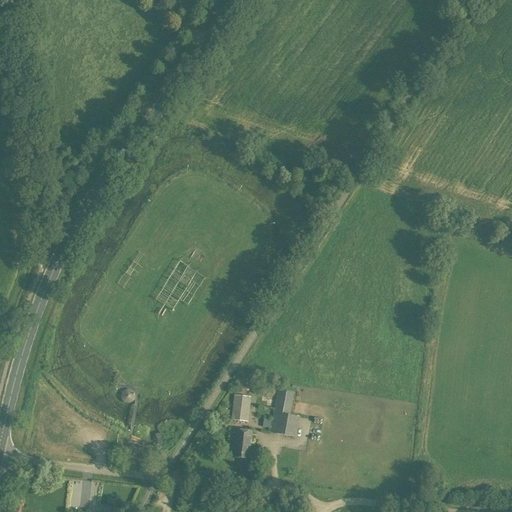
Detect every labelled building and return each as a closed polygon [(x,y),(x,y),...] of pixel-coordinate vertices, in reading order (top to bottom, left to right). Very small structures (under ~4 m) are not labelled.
[(249,393),(250,387),(245,386),(246,380),(237,378),(234,393),(244,394),(244,392),(249,393)] [(126,403),(128,404),(129,404),(130,403),(132,403),(133,402),(134,401),(134,399),(135,397),(135,396),(135,395),(135,394),(134,393),(133,391),(132,391),(132,390),(131,390),(130,390),(129,389),(128,389),(127,389),(126,390),(125,390),(123,391),(122,392),(121,393),(121,394),(121,395),(120,396),(120,397),(121,398),(121,399),(121,400),(122,401),(123,402),(124,403),(125,403),(126,403)] [(296,438),(299,417),(289,415),(293,393),(278,390),(270,433),(296,438)] [(247,422),(249,398),(235,396),(232,420),(247,422)] [(262,419),(261,426),(270,427),(271,420),(262,419)] [(235,442),(251,444),(252,432),(237,430),(235,442)] [(249,459),(251,444),(235,442),(234,457),(249,459)] [(19,511),(22,500),(15,499),(12,511),(19,511)]
